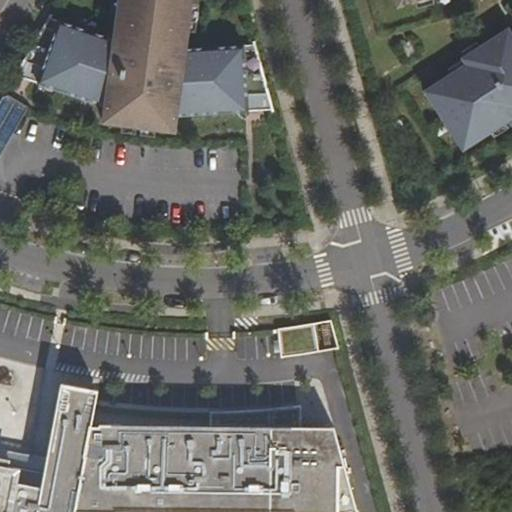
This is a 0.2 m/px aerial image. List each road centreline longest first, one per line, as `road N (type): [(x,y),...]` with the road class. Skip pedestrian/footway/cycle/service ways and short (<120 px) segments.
road 1 (residential): [(369,260),(274,278),(178,282),(83,271),(0,249)]
road 2 (tertiary): [(296,0),(369,260)]
road 3 (tertiary): [(369,260),(437,511)]
road 4 (residential): [(511,201),(369,260)]
